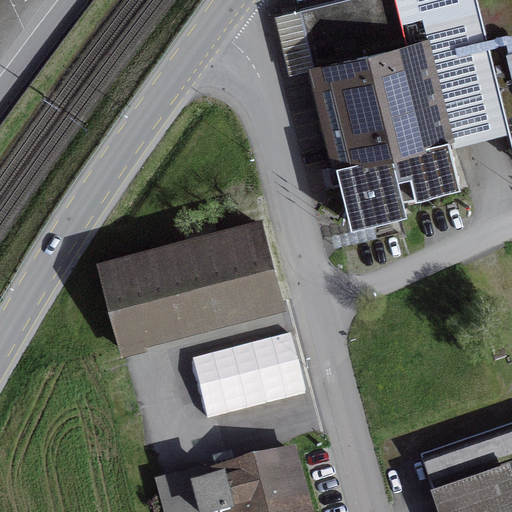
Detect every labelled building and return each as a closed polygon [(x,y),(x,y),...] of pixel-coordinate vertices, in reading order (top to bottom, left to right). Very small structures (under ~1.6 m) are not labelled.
[(449,143),(448,137),(423,37),(405,42),(394,0),(336,0),(297,10),(312,66),(337,164),(353,225),(407,212),(404,198),(460,184),(449,143)] [(511,0),(476,0),(478,8),(508,129),(511,145),(511,0)] [(420,23),(423,37),(448,137),(449,143),(480,136),(508,129),(478,8),(452,15),(420,23)] [(266,227),(110,269),(132,350),(289,308),(266,227)] [(511,511),(511,437),(424,468),(439,511),(511,511)] [(193,479),(201,511),(308,511),(293,453),(193,479)]
